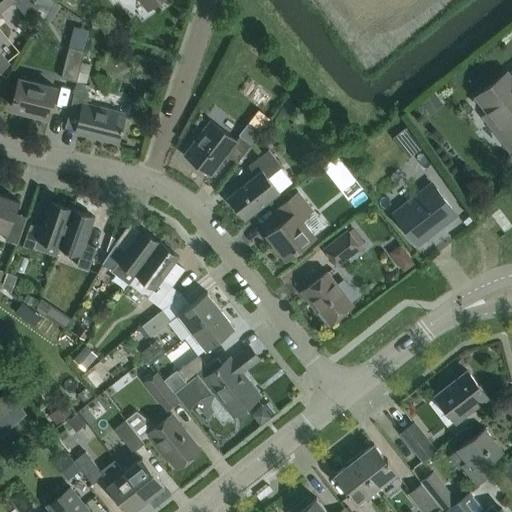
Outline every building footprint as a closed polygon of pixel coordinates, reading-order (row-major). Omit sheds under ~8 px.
[(0,0),(0,8),(10,0),(0,0)] [(47,11),(54,0),(33,0),(33,1),(47,11)] [(139,0),(147,9),(159,0),(139,0)] [(76,81),(84,50),(69,46),(61,77),(76,81)] [(0,69),(8,62),(0,52),(0,69)] [(511,71),(508,75),(506,72),(476,96),(511,141),(511,146),(509,149),(510,150),(511,148),(511,71)] [(47,116),(52,96),(54,86),(19,77),(17,88),(12,107),(47,116)] [(122,129),(122,126),(121,125),(124,114),(84,103),(89,84),(76,81),(69,108),(81,111),(76,131),(117,141),(120,129),(122,129)] [(407,116),(418,110),(412,98),(401,105),(407,116)] [(210,120),(184,154),(187,156),(189,154),(197,161),(196,163),(210,174),(225,154),(236,163),(251,144),(239,135),(235,140),(210,120)] [(244,218),(260,206),(279,191),(268,177),(282,166),(268,149),(247,165),(255,174),(227,196),(244,218)] [(417,243),(455,213),(432,183),(393,213),(417,243)] [(285,257),(301,245),(313,234),(298,216),(309,207),(296,191),(275,209),(284,220),(266,234),(285,257)] [(16,243),(19,235),(26,216),(15,212),(19,200),(0,193),(0,229),(6,232),(4,238),(16,243)] [(57,246),(71,208),(50,200),(41,227),(30,223),(23,242),(22,245),(33,249),(37,238),(57,246)] [(88,269),(88,267),(96,246),(84,242),(94,216),(71,208),(57,246),(80,254),(77,265),(88,269)] [(364,241),(352,227),(349,230),(346,228),(323,247),(337,266),(361,246),(360,244),(364,241)] [(129,283),(159,241),(141,228),(125,250),(114,243),(100,262),(113,271),(115,273),(129,283)] [(162,309),(182,293),(162,278),(178,256),(159,241),(129,283),(148,296),(147,297),(157,305),(162,309)] [(352,304),(340,288),(326,270),(300,291),(309,302),(311,299),(329,322),(352,304)] [(10,291),(16,275),(7,271),(3,282),(1,285),(10,291)] [(170,319),(167,321),(180,339),(191,330),(219,308),(206,291),(190,303),(177,313),(170,319)] [(205,349),(218,339),(234,326),(219,308),(191,330),(205,349)] [(150,335),(170,319),(162,309),(156,313),(142,325),(147,332),(150,335)] [(91,335),(101,347),(114,335),(104,324),(91,335)] [(201,380),(204,377),(221,399),(233,415),(258,395),(240,372),(258,358),(249,345),(230,359),(229,358),(223,362),(218,355),(206,365),(195,373),(196,374),(201,380)] [(185,380),(206,365),(198,354),(177,370),(185,380)] [(166,410),(179,400),(173,392),(146,358),(135,367),(145,379),(143,380),(166,410)] [(266,379),(276,373),(266,358),(256,364),(266,379)] [(94,390),(104,383),(94,370),(84,377),(94,390)] [(454,419),(470,407),(486,395),(466,370),(435,394),(454,419)] [(188,412),(192,405),(195,402),(200,398),(207,394),(211,393),(201,380),(196,374),(173,392),(179,400),(188,412)] [(417,406),(423,397),(410,389),(404,398),(417,406)] [(7,390),(0,396),(0,436),(26,413),(7,390)] [(268,401),(262,405),(269,414),(275,410),(268,401)] [(99,423),(110,417),(103,404),(92,409),(99,423)] [(428,432),(438,427),(428,405),(417,410),(428,432)] [(137,410),(125,419),(139,438),(147,431),(163,452),(176,467),(200,449),(187,433),(171,413),(156,424),(137,410)] [(74,431),(85,423),(77,412),(66,419),(74,431)] [(117,425),(114,427),(132,451),(143,443),(139,438),(125,419),(117,425)] [(422,459),(435,449),(413,422),(400,431),(422,459)] [(476,483),(480,480),(488,473),(481,464),(501,449),(483,427),(457,448),(467,460),(461,464),(476,483)] [(95,443),(112,461),(121,453),(104,435),(95,443)] [(398,476),(373,443),(361,453),(359,451),(352,457),(375,486),(386,478),(390,482),(398,476)] [(92,483),(103,474),(85,451),(74,459),(92,483)] [(66,452),(54,461),(68,479),(80,469),(66,452)] [(360,506),(368,499),(365,495),(375,486),(352,457),(345,462),(346,464),(334,473),(360,506)] [(145,500),(163,485),(142,458),(124,472),(145,500)] [(456,499),(433,469),(419,480),(420,482),(421,481),(439,504),(444,511),(457,500),(456,499)] [(127,511),(129,511),(145,500),(124,472),(106,486),(127,511)] [(422,511),(429,511),(439,504),(421,481),(420,482),(407,493),(422,511)] [(89,511),(69,486),(46,504),(50,510),(47,511),(89,511)] [(484,510),(468,490),(456,499),(457,500),(444,511),(504,511),(501,508),(496,511),(491,505),(484,510)] [(23,496),(12,504),(17,511),(22,511),(31,506),(23,496)] [(336,511),(326,511),(315,497),(306,504),(302,499),(285,511),(347,511),(344,507),(336,511)]
